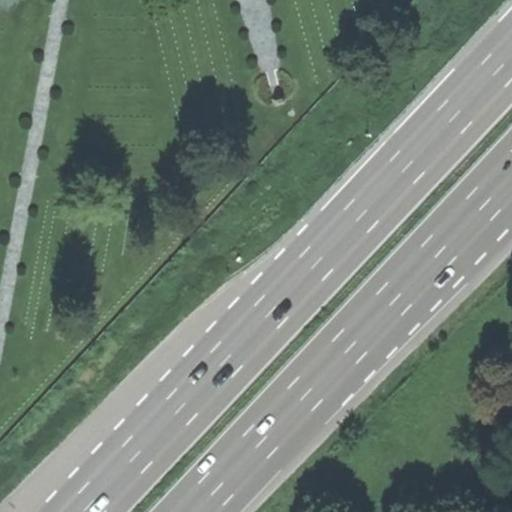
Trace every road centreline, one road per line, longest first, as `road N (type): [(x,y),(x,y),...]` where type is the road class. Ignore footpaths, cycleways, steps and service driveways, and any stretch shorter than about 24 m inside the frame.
road 1 (trunk): [(511,76),(289,313),(78,511)]
road 2 (trunk): [(192,511),(511,174)]
